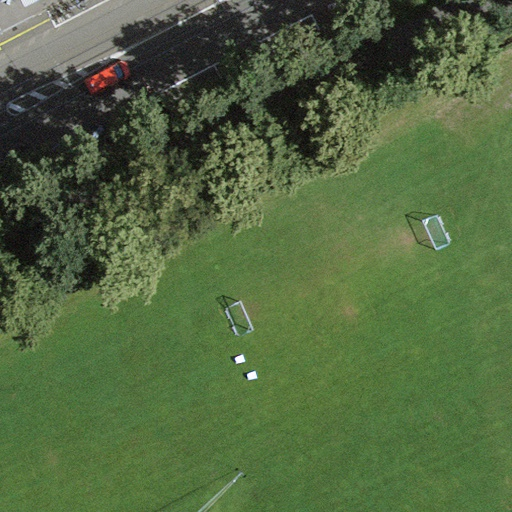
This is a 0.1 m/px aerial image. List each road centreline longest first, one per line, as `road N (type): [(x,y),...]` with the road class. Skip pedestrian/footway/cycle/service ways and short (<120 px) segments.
road 1 (secondary): [(0,156),(302,0)]
road 2 (secondary): [(146,0),(0,74)]
